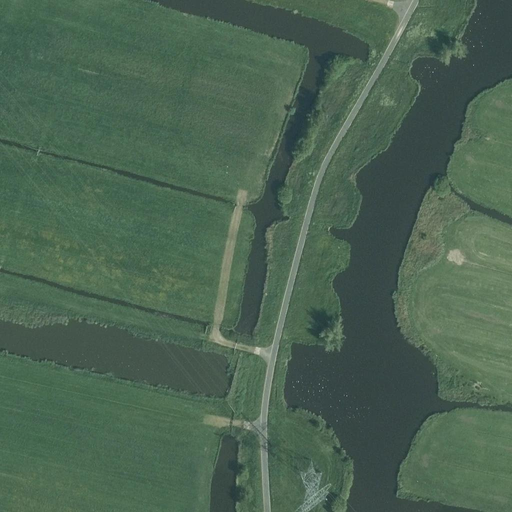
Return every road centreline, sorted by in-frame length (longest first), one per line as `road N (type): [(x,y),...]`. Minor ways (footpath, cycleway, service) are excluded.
road 1 (track): [(215,340),(0,287)]
road 2 (track): [(243,191),(215,340)]
